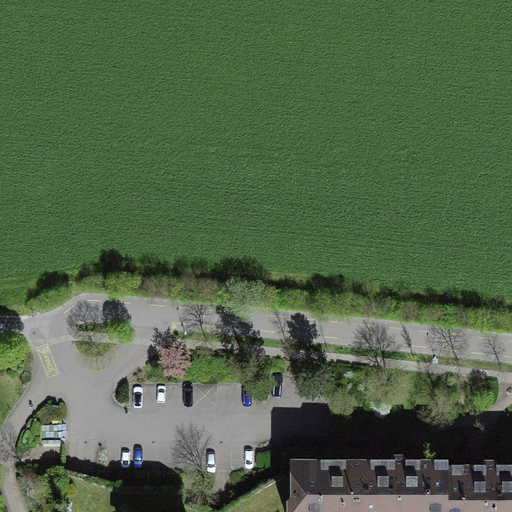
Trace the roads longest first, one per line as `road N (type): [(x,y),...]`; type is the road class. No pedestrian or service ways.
road 1 (residential): [(511,350),(161,314)]
road 2 (residential): [(161,314),(89,308),(66,321),(63,355),(81,375)]
